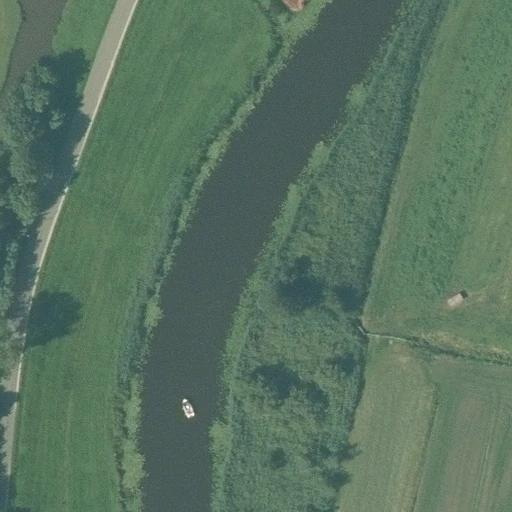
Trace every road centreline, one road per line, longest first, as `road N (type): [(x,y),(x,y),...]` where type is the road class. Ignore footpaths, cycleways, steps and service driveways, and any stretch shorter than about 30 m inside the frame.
road 1 (track): [(341,511),(426,117),(469,0)]
road 2 (unclassified): [(0,469),(12,335),(29,258),(125,0)]
